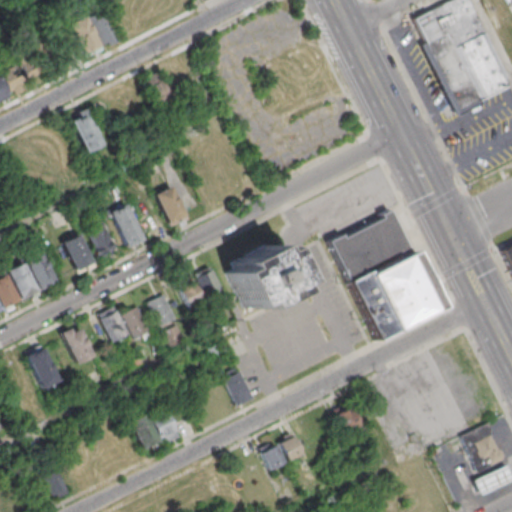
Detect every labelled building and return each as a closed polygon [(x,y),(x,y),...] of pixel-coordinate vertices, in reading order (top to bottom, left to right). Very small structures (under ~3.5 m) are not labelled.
[(443,0),(409,18),(455,109),(503,85),(504,75),(465,0),(443,0)] [(495,30),(511,22),(511,21),(502,0),(495,0),(484,5),(495,30)] [(102,10),(66,27),(79,56),(115,39),(102,10)] [(0,73),(0,99),(42,79),(27,50),(12,58),(15,65),(0,73)] [(150,109),(168,102),(158,72),(139,78),(150,109)] [(98,146),(84,109),(67,116),(81,152),(98,146)] [(132,202),(145,234),(182,219),(168,187),(132,202)] [(106,211),(123,247),(139,239),(122,203),(106,211)] [(373,341),(438,308),(386,209),(324,240),(373,341)] [(93,255),(115,247),(104,216),(82,224),(93,255)] [(57,241),(72,272),(90,263),(75,232),(57,241)] [(511,239),(496,247),(511,280),(511,239)] [(223,271),(240,306),(249,302),(252,308),(286,291),(283,284),(292,280),(274,245),(267,248),(265,243),(229,261),(231,267),(223,271)] [(0,307),(53,284),(39,254),(0,271),(0,307)] [(183,308),(202,300),(201,299),(219,292),(208,266),(188,275),(188,274),(172,281),(183,308)] [(155,325),(171,318),(160,293),(144,300),(155,325)] [(123,337),(114,305),(96,310),(105,343),(123,337)] [(118,313),(130,339),(146,332),(134,306),(118,313)] [(89,355),(73,324),(56,332),(72,363),(89,355)] [(55,381),(39,346),(22,353),(38,389),(55,381)] [(249,397),(235,367),(217,375),(232,406),(249,397)] [(356,426),(347,405),(329,413),(339,434),(356,426)] [(162,444),(176,435),(162,411),(147,420),(162,444)] [(124,420),(139,451),(156,443),(141,412),(124,420)] [(456,435),(484,421),(490,432),(487,434),(494,447),(498,449),(500,454),(499,458),(474,472),(456,435)] [(255,448),(264,470),(299,456),(290,434),(255,448)] [(477,494),(511,478),(503,462),(469,478),(477,494)] [(59,476),(46,477),(47,493),(59,492),(59,476)]
